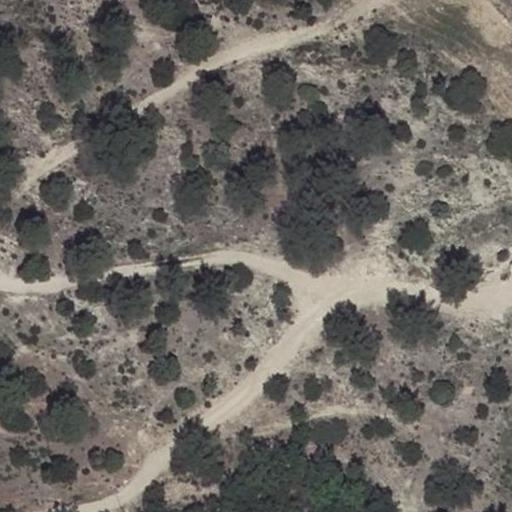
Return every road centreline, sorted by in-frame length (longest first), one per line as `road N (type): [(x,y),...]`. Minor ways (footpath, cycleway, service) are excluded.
road 1 (track): [(0,279),(45,279),(180,254),(246,258),(308,284),(301,311),(222,422),(105,496),(37,511)]
road 2 (track): [(0,187),(156,92),(297,36),(342,0)]
road 3 (track): [(308,284),(475,301),(511,290)]
